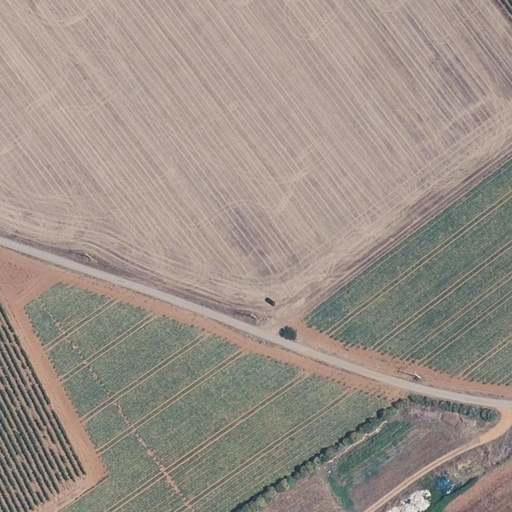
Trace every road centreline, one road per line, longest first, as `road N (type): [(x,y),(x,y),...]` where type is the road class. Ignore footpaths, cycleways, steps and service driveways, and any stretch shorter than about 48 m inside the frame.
road 1 (tertiary): [(511,404),(410,387),(0,238)]
road 2 (track): [(511,404),(499,430),(424,469),(368,511)]
